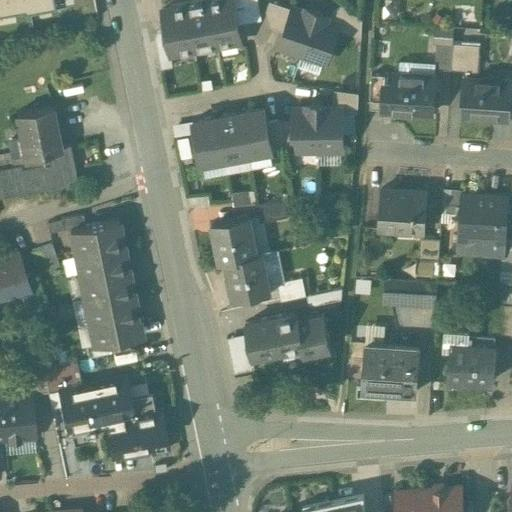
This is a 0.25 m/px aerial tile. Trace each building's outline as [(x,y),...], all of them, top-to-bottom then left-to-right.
[(0,0),(0,9),(23,5),(21,0),(0,0)] [(208,0),(205,0),(185,4),(194,49),(217,45),(208,0)] [(233,0),(208,0),(217,45),(241,40),(238,23),(233,0)] [(245,0),(233,0),(238,23),(249,20),(245,0)] [(245,0),(249,20),(261,18),(257,0),(245,0)] [(291,7),(270,0),(268,0),(265,9),(268,25),(283,30),(291,7)] [(185,4),(161,8),(165,30),(170,53),(194,49),(185,4)] [(309,10),(292,4),(283,30),(278,45),(301,53),(316,9),(310,7),(309,10)] [(347,9),(341,4),(329,17),(338,20),(336,28),(360,36),(361,18),(347,9)] [(316,9),(301,53),(324,61),(336,28),(338,20),(329,17),(321,14),(322,12),(316,9)] [(165,30),(154,32),(158,55),(170,53),(165,30)] [(452,41),(436,40),(434,67),(450,69),(452,41)] [(456,67),(483,68),(483,41),(456,40),(456,67)] [(170,53),(158,55),(160,67),(172,65),(170,53)] [(435,74),(393,71),(392,84),(384,83),(382,83),(381,108),(390,108),(390,109),(432,111),(435,74)] [(384,74),(371,73),(369,107),(381,108),(382,83),(384,83),(384,74)] [(511,80),(462,77),(459,113),(509,116),(511,80)] [(209,78),(200,80),(202,89),(211,87),(209,78)] [(358,91),(334,88),(331,105),(342,105),(342,111),(357,111),(358,91)] [(331,105),(323,105),(323,102),(317,103),(317,149),(342,148),(342,111),(342,105),(331,105)] [(310,106),(292,106),(292,119),(293,131),(296,131),(296,143),(296,149),(317,149),(317,103),(310,103),(310,106)] [(50,105),(15,112),(24,154),(40,150),(40,149),(59,145),(50,105)] [(264,106),(239,111),(247,153),(271,148),(271,145),(266,121),(264,106)] [(239,111),(216,115),(224,157),(247,153),(239,111)] [(216,115),(192,120),(200,162),(224,157),(216,115)] [(278,119),(266,121),(271,145),(282,143),(278,119)] [(292,119),(278,119),(282,143),(296,143),(296,131),(293,131),(292,119)] [(59,145),(40,149),(40,150),(47,184),(47,185),(75,179),(68,143),(59,145)] [(24,154),(10,157),(12,165),(0,167),(0,194),(47,184),(40,150),(24,154)] [(426,190),(381,187),(378,227),(397,228),(398,222),(422,224),(421,230),(423,231),(426,190)] [(507,195),(460,192),(458,229),(495,231),(505,232),(507,195)] [(284,198),(254,201),(258,221),(287,215),(284,198)] [(82,213),(60,217),(47,221),(49,231),(69,227),(84,224),(82,213)] [(248,213),(211,221),(219,259),(225,258),(256,251),(248,213)] [(84,224),(69,227),(93,343),(107,340),(141,333),(139,323),(147,322),(145,315),(135,317),(134,310),(129,311),(128,305),(143,302),(141,295),(134,297),(132,286),(124,287),(123,281),(138,278),(137,272),(129,273),(127,262),(120,264),(118,258),(133,255),(132,248),(124,250),(122,239),(115,240),(113,235),(121,233),(118,217),(84,224)] [(495,231),(458,229),(457,249),(494,251),(495,231)] [(439,237),(421,236),(420,258),(438,259),(439,237)] [(511,239),(503,239),(501,269),(511,270),(511,239)] [(52,243),(30,250),(37,271),(58,264),(52,243)] [(256,251),(225,258),(233,296),(270,289),(262,250),(256,251)] [(17,251),(0,256),(0,298),(26,290),(29,289),(24,274),(17,251)] [(511,270),(501,269),(501,280),(511,281),(511,270)] [(36,271),(24,274),(29,289),(26,290),(32,308),(46,304),(44,295),(36,271)] [(301,275),(276,280),(280,298),(305,293),(301,275)] [(436,280),(412,279),(411,302),(435,303),(436,280)] [(470,328),(445,326),(442,347),(450,347),(451,340),(469,341),(470,328)] [(280,327),(262,331),(270,369),(289,365),(280,327)] [(307,330),(283,335),(292,374),(316,368),(307,330)] [(260,331),(239,336),(247,374),(268,369),(260,331)] [(93,343),(86,344),(88,355),(109,351),(107,340),(93,343)] [(469,341),(451,340),(450,347),(448,376),(493,379),(495,343),(469,341)] [(419,345),(365,341),(361,385),(363,386),(363,385),(382,387),(382,388),(416,390),(419,345)] [(123,374),(61,387),(60,387),(68,427),(69,427),(69,426),(91,422),(106,418),(131,413),(123,374)] [(31,393),(0,395),(0,465),(5,465),(3,438),(34,435),(31,393)] [(106,418),(91,422),(92,427),(108,424),(106,418)] [(462,511),(460,484),(427,486),(429,511),(462,511)] [(429,511),(427,486),(395,489),(396,511),(429,511)] [(370,511),(369,492),(302,504),(303,511),(370,511)]
